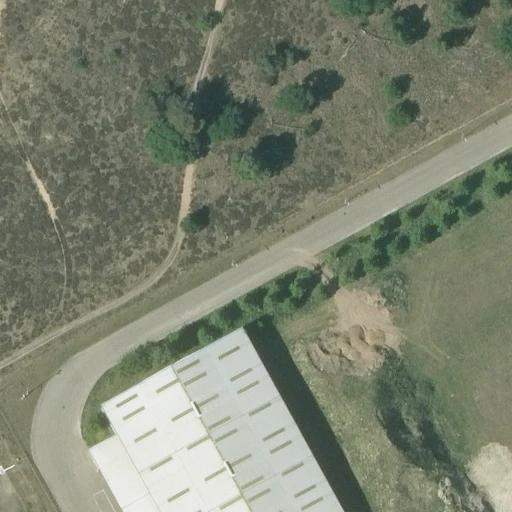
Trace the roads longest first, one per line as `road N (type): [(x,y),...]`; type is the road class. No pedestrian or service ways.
road 1 (track): [(150,284),(172,256),(184,205),(215,0)]
road 2 (track): [(150,284),(0,366)]
